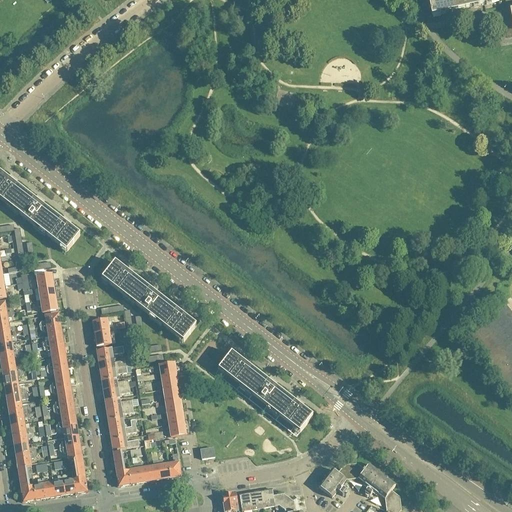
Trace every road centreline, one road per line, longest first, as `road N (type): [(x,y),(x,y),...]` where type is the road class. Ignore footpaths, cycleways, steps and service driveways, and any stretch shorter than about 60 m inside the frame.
road 1 (secondary): [(300,368),(0,134)]
road 2 (residential): [(103,501),(68,272)]
road 3 (residential): [(11,117),(150,0)]
road 4 (secondary): [(507,511),(362,407)]
road 5 (secondary): [(355,416),(479,511)]
